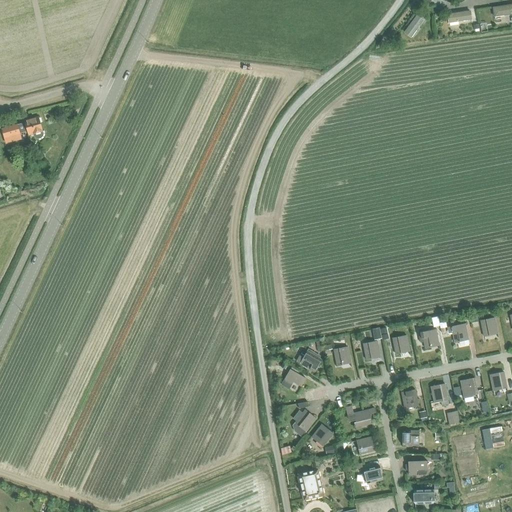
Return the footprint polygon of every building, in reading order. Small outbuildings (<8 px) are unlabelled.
[(28,135),(33,133),(34,135),(35,137),(36,138),(38,138),(39,138),(41,137),(42,136),(42,134),(42,131),(39,117),(25,120),(25,123),(20,124),(22,132),(27,131),(28,135)] [(480,321),(484,337),(498,334),(495,318),(480,321)] [(454,343),(469,340),(465,324),(451,327),(454,343)] [(380,327),(373,328),(375,339),(382,338),(381,334),(380,329),(380,327)] [(427,331),(418,333),(420,343),(423,342),(425,349),(430,348),(439,346),(436,330),(427,331)] [(392,338),(395,355),(410,352),(407,335),(392,338)] [(366,360),(380,358),(377,341),(363,344),(366,360)] [(337,366),(351,363),(348,347),(333,350),(337,366)] [(308,349),(307,351),(300,364),(314,373),(322,359),(320,358),(320,356),(308,349)] [(293,383),(301,387),(306,379),(290,369),(283,382),(291,386),(293,383)] [(493,391),(507,389),(504,372),(489,375),(493,391)] [(463,397),(478,395),(475,378),(460,381),(463,397)] [(440,385),(431,387),(434,403),(441,402),(442,406),(449,404),(448,400),(445,384),(440,385)] [(404,409),(419,406),(416,390),(401,393),(404,409)] [(299,410),(293,419),(296,421),(295,423),(293,426),(294,430),(303,437),(306,432),(317,419),(309,413),(305,410),(303,413),(299,410)] [(371,424),(370,419),(368,410),(352,414),(355,428),(371,424)] [(447,413),(449,425),(459,423),(457,411),(447,413)] [(311,437),(323,447),(333,434),(322,424),(311,437)] [(403,431),(402,445),(419,446),(419,431),(403,431)] [(356,440),(360,455),(376,451),(372,437),(356,440)] [(333,445),(324,447),(326,455),(335,453),(333,445)] [(426,461),(408,462),(409,475),(427,475),(426,461)] [(361,463),(347,466),(348,471),(363,467),(361,463)] [(379,466),(363,469),(366,483),(383,479),(379,466)] [(298,474),(304,499),(323,495),(317,470),(298,474)] [(453,482),(446,483),(447,488),(449,487),(450,494),(455,493),(453,482)] [(415,490),(414,490),(415,507),(415,504),(431,503),(431,500),(432,500),(431,498),(430,490),(415,490)]
